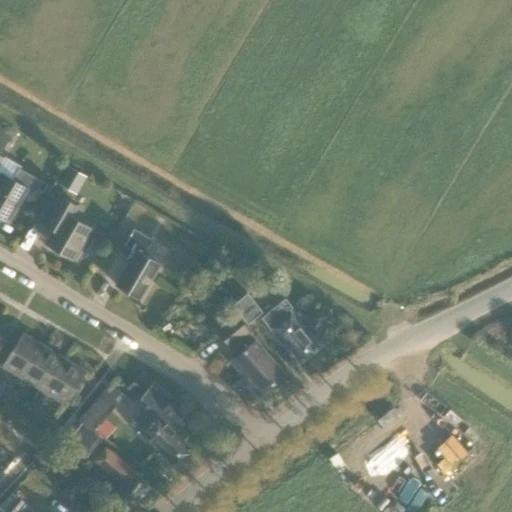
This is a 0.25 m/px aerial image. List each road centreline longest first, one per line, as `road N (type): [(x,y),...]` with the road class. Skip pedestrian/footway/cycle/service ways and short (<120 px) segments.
road 1 (residential): [(255,441),(200,381),(0,263)]
road 2 (tertiary): [(255,441),(367,361),(511,289)]
